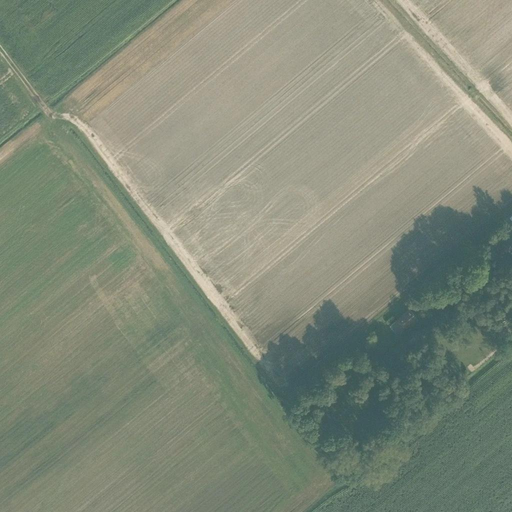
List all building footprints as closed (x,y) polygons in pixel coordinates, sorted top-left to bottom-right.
[(511,230),(501,240),(511,253),(511,230)] [(487,240),(490,244),(497,239),(494,235),(487,240)] [(481,252),(490,263),(499,256),(495,251),(488,256),(483,250),(481,252)] [(410,310),(395,322),(402,331),(417,318),(410,310)] [(493,324),(501,336),(506,332),(498,320),(493,324)]
